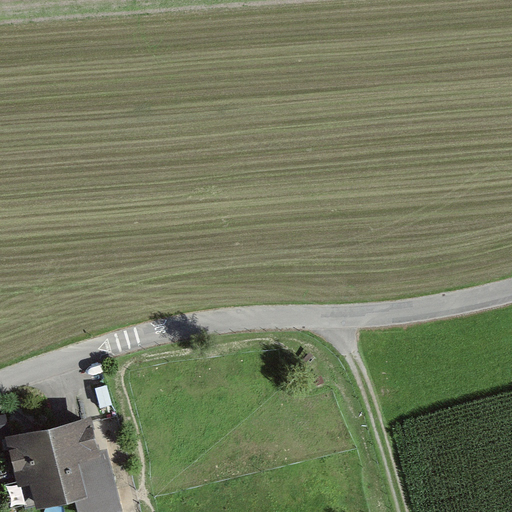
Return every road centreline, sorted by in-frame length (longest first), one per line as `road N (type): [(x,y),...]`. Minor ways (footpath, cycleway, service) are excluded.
road 1 (unclassified): [(511,290),(416,311),(248,318),(151,335),(0,385)]
road 2 (track): [(338,318),(403,511)]
